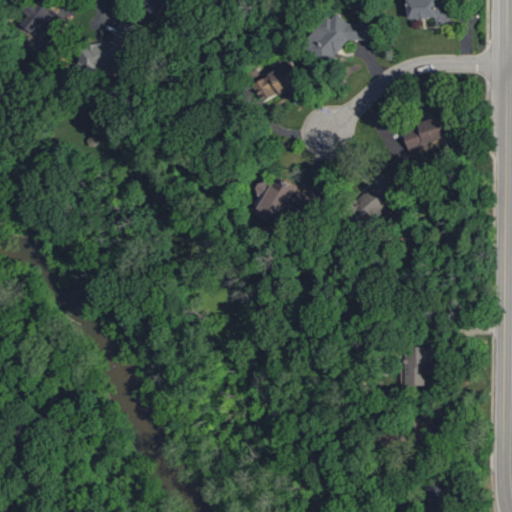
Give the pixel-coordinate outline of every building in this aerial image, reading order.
[(33,0),(29,0),(19,18),(25,22),(20,31),(51,48),(67,19),(33,0)] [(156,18),(170,0),(142,0),(139,4),(156,18)] [(451,0),(417,0),(407,0),(408,21),(436,21),(436,25),(453,25),(451,0)] [(379,42),(379,23),(325,22),(325,30),(312,30),(312,62),(339,62),(339,42),(379,42)] [(121,41),(82,48),(86,75),(126,68),(121,41)] [(263,105),(304,85),(294,64),(253,85),(263,105)] [(411,152),(450,144),(446,127),(407,136),(411,152)] [(261,211),(274,214),(275,208),(281,209),(284,194),(265,190),(261,211)] [(406,347),(405,385),(430,385),(430,359),(447,360),(447,348),(406,347)]
